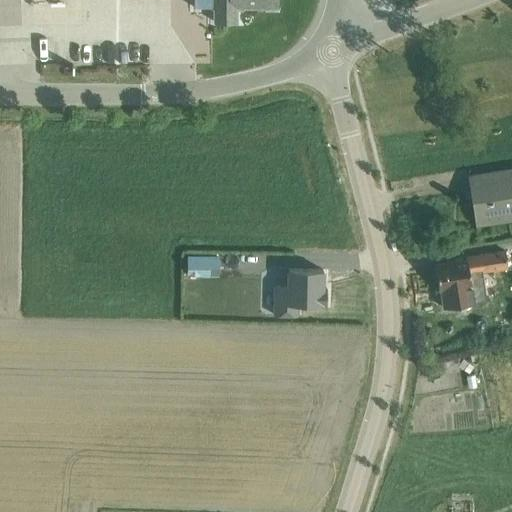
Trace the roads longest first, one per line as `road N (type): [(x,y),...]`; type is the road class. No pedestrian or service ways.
road 1 (tertiary): [(349,511),(384,410),(390,283),(332,52)]
road 2 (residential): [(141,95),(210,91),(332,52)]
road 3 (unclassified): [(332,52),(465,0)]
road 4 (unclassified): [(0,92),(141,95)]
